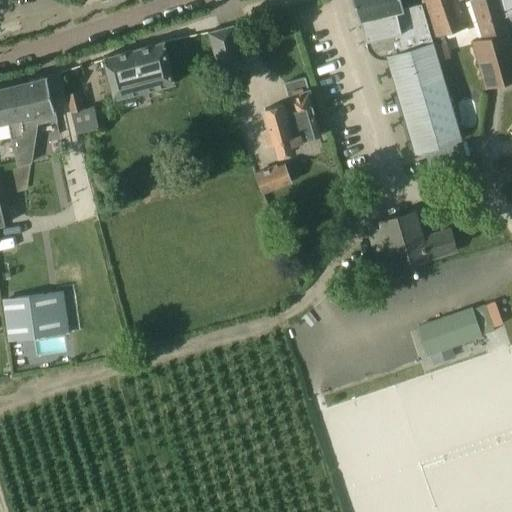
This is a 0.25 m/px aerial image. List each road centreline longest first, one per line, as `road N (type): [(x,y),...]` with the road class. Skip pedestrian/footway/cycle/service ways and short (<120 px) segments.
road 1 (residential): [(511,219),(401,184),(385,155),(340,0)]
road 2 (track): [(0,402),(284,328)]
road 3 (residential): [(0,61),(62,50),(212,0)]
